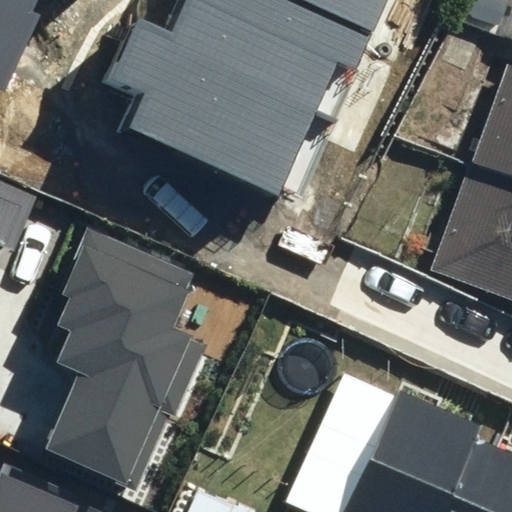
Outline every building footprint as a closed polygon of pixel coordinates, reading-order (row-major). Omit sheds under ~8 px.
[(128,130),(282,196),(340,61),(360,70),(390,0),(0,0),(0,86),(9,91),(43,13),(34,9),(37,0),(189,0),(176,33),(138,17),(111,79),(144,94),(128,130)] [(511,63),(427,272),(511,305),(511,63)] [(0,240),(13,247),(35,199),(0,182),(0,240)] [(48,451),(143,492),(209,342),(172,326),(194,275),(90,230),(62,294),(72,299),(61,323),(76,330),(62,362),(83,371),(48,451)] [(396,389),(340,511),(511,511),(511,454),(476,438),(481,427),(396,389)] [(0,511),(107,511),(109,509),(5,463),(0,475),(0,511)]
